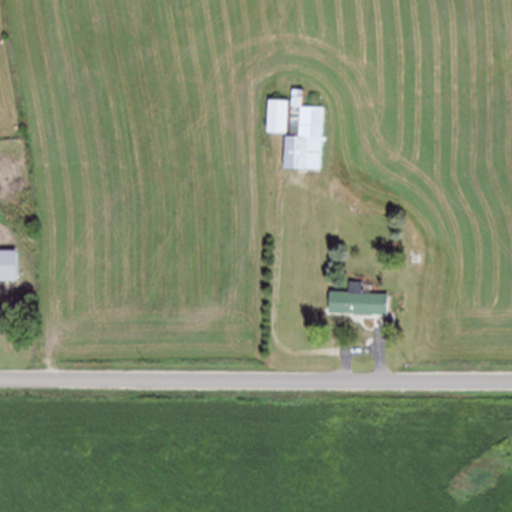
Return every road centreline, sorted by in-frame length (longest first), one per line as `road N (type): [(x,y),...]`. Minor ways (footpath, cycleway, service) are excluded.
road 1 (residential): [(511,382),(0,378)]
road 2 (track): [(284,177),(279,339),(295,351),(349,351)]
